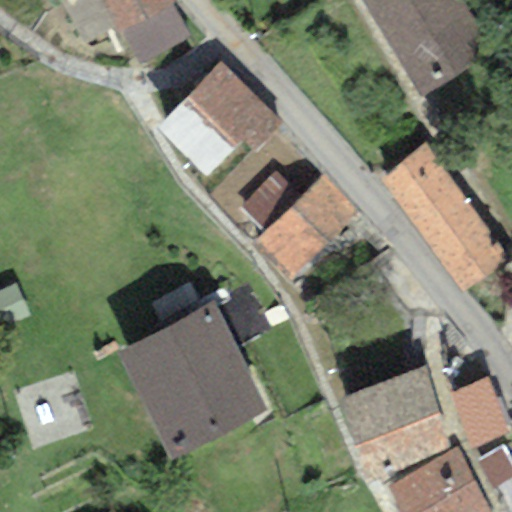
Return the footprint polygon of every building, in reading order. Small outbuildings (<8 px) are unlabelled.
[(167,0),(106,0),(133,53),(181,29),(167,0)] [(456,0),(367,0),(416,83),(487,44),(456,0)] [(283,120),(217,52),(155,112),(206,163),(242,128),(258,144),(283,120)] [(507,248),(427,134),(381,166),(461,280),(507,248)] [(289,273),(359,223),(328,180),(258,230),(289,273)] [(263,400),(210,292),(118,336),(170,444),(263,400)] [(426,358),(341,385),(367,467),(452,440),(426,358)] [(475,446),(511,434),(511,431),(494,375),(456,387),(475,446)] [(494,511),(461,444),(390,478),(406,511),(494,511)]
